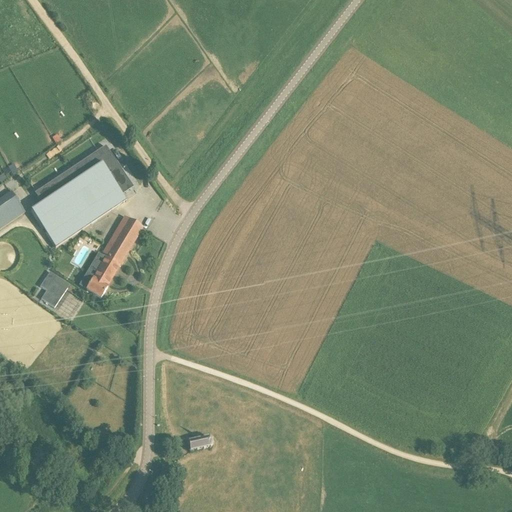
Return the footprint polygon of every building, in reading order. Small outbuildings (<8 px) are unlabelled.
[(55,250),(126,203),(121,194),(131,187),(113,159),(105,148),(35,195),(42,206),(31,213),(55,250)] [(0,199),(0,230),(25,214),(11,193),(0,199)] [(143,229),(136,224),(125,218),(102,256),(106,259),(93,280),(88,278),(85,278),(80,286),(81,288),(101,300),(107,289),(107,288),(120,267),(143,229)] [(51,285),(45,281),(40,288),(46,292),(41,300),(55,309),(66,293),(52,284),(51,285)] [(212,446),(213,446),(214,445),(213,445),(212,442),(213,441),(212,440),(211,441),(209,439),(209,438),(208,438),(208,439),(202,440),(202,439),(201,440),(195,442),(195,441),(194,441),(194,442),(189,443),(189,442),(188,442),(188,443),(187,443),(187,444),(188,444),(190,452),(189,452),(189,453),(190,453),(190,454),(191,454),(191,453),(197,452),(197,453),(198,452),(203,451),(204,451),(204,450),(210,449),(210,450),(211,450),(211,449),(212,446)]
